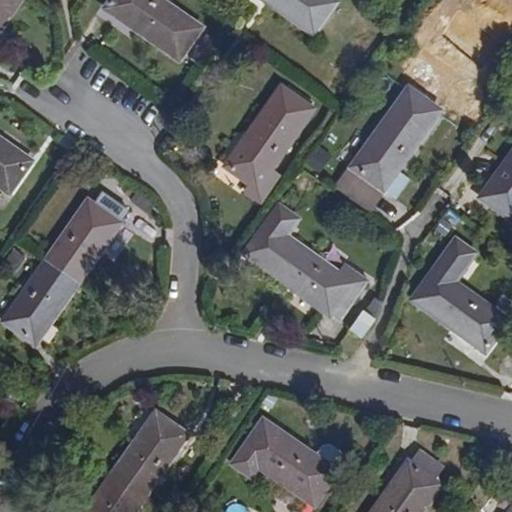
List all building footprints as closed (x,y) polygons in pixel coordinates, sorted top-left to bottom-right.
[(0,0),(0,30),(21,0),(0,0)] [(201,29),(160,0),(112,0),(106,9),(179,61),(201,29)] [(337,4),(331,0),(263,0),(314,36),(337,4)] [(198,64),(207,51),(200,46),(191,59),(198,64)] [(271,169),(313,111),(282,89),(227,166),(250,183),(252,184),(265,165),(271,169)] [(399,172),(440,114),(408,90),(348,173),(372,190),(377,184),(379,185),(392,167),(399,172)] [(31,163),(0,140),(0,187),(9,194),(31,163)] [(511,152),(479,198),(511,222),(511,152)] [(262,206),(282,177),(271,169),(265,165),(252,184),(250,183),(243,193),(262,206)] [(369,211),(385,190),(379,185),(377,184),(372,190),(348,173),(337,188),(369,211)] [(155,207),(137,193),(131,202),(148,215),(155,207)] [(80,226),(94,207),(89,203),(75,223),(80,226)] [(36,344),(120,226),(94,207),(80,226),(75,223),(4,322),(36,344)] [(336,271),(287,237),(299,220),(281,207),(246,255),(332,316),(343,301),(352,306),(369,282),(342,262),(336,271)] [(488,308),(453,283),(473,255),(454,242),(412,301),(485,352),(509,318),(489,305),(488,308)] [(12,269),(23,255),(16,249),(4,263),(12,269)] [(17,273),(28,259),(23,255),(12,269),(17,273)] [(362,339),(376,321),(364,312),(351,330),(362,339)] [(133,511),(173,456),(167,452),(181,433),(155,414),(85,511),(133,511)] [(315,505),(344,461),(343,453),(329,443),(322,445),(315,456),(262,420),(232,466),(250,478),(257,467),(315,505)] [(173,456),(187,437),(181,433),(167,452),(173,456)] [(444,467),(420,451),(409,465),(433,482),(444,467)] [(420,511),(439,486),(433,482),(409,465),(408,464),(373,511),(420,511)]
